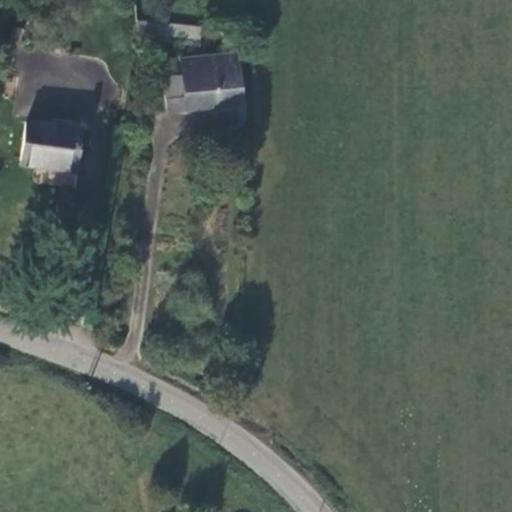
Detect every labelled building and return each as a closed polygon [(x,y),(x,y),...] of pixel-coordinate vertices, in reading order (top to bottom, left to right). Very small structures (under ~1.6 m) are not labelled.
[(170,22),(169,36),(199,40),(201,26),(170,22)] [(8,31),(0,53),(0,73),(3,74),(18,35),(8,31)] [(239,57),(182,62),(183,80),(166,82),(169,117),(243,107),(239,57)] [(14,92),(13,116),(27,116),(28,93),(14,92)] [(67,176),(72,136),(19,128),(13,170),(32,173),(31,188),(70,194),(72,176),(67,176)]
